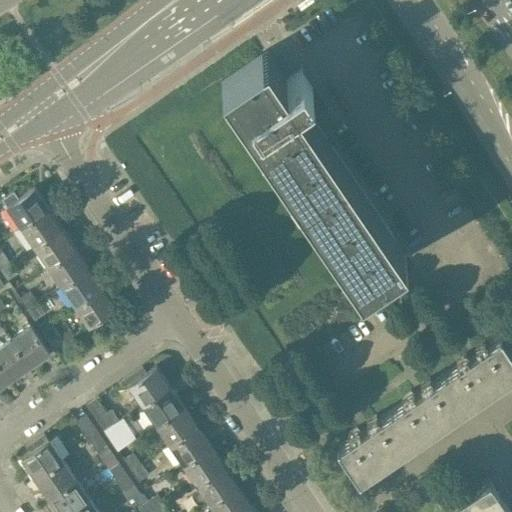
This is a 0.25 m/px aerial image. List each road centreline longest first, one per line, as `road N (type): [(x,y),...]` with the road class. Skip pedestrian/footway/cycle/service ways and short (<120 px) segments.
road 1 (residential): [(250,423),(511,261)]
road 2 (residential): [(177,314),(47,124)]
road 3 (tertiary): [(47,124),(225,0)]
road 4 (residential): [(0,434),(177,314)]
road 5 (tertiary): [(165,0),(32,102)]
road 6 (primary): [(412,0),(444,42),(511,90)]
road 7 (residential): [(250,423),(177,314)]
